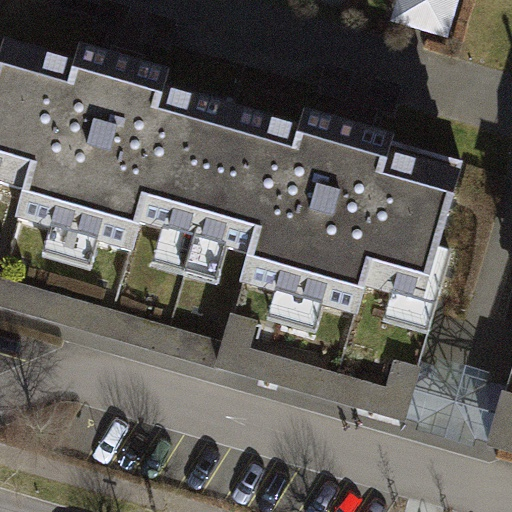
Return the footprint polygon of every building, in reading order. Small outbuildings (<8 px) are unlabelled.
[(454,31),(462,0),(402,0),(398,14),(454,31)] [(77,69),(6,49),(0,70),(0,183),(27,192),(19,220),(132,252),(140,223),(196,239),(232,114),(163,94),(167,78),(81,54),(77,69)] [(302,134),(232,114),(196,239),(252,255),(243,285),(356,317),(365,288),(396,297),(423,305),(438,251),(463,164),(306,118),(302,134)] [(226,347),(219,368),(404,421),(452,255),(438,251),(423,305),(396,297),(377,362),(233,320),(226,347)] [(0,281),(0,304),(219,368),(226,347),(0,281)] [(511,372),(491,446),(511,452),(511,372)]
